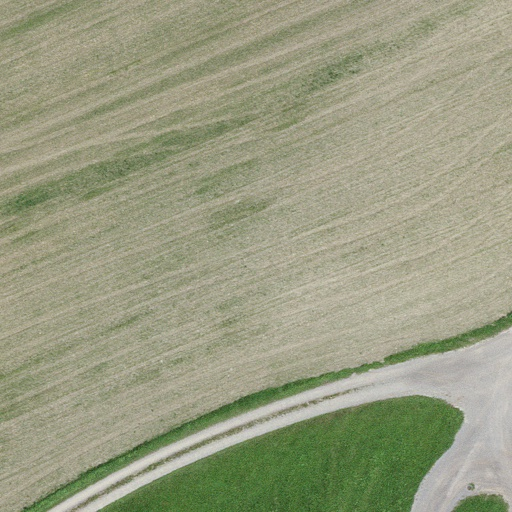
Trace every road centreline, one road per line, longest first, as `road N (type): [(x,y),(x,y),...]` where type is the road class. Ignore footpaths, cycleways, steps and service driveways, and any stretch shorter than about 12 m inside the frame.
road 1 (track): [(511,361),(295,407),(177,454),(65,511)]
road 2 (track): [(432,511),(511,368)]
